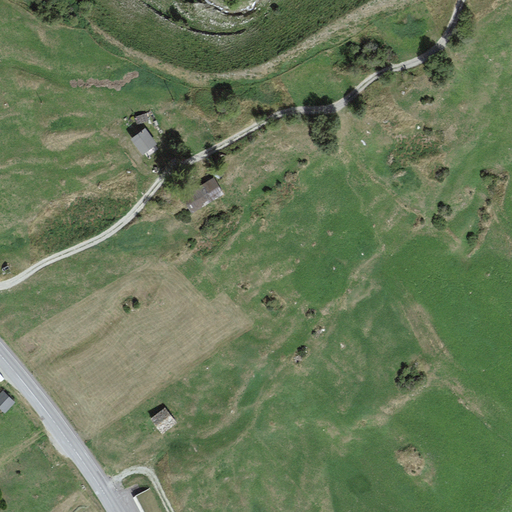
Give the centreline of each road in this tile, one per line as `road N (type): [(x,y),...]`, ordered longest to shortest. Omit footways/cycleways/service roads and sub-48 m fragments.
road 1 (track): [(0,285),(111,231),(181,164),(281,112),(335,107),(375,75),(428,55),(444,40),(461,0)]
road 2 (secondary): [(0,355),(115,511)]
